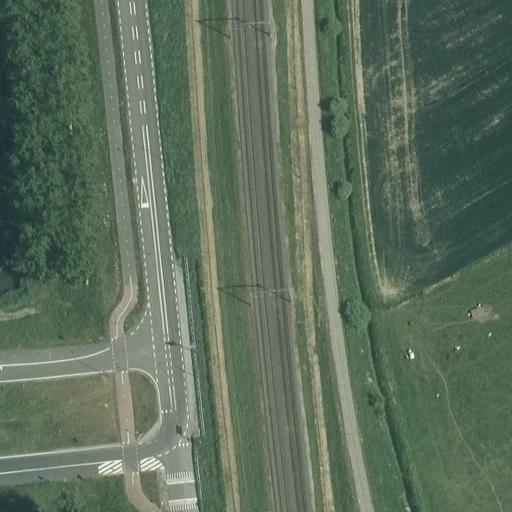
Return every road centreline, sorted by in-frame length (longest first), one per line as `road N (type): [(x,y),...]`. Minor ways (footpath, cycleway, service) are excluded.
road 1 (unclassified): [(365,511),(334,321),(306,0)]
road 2 (track): [(254,511),(204,0)]
road 3 (tertiary): [(166,356),(130,0)]
road 4 (motorway): [(0,465),(153,450),(174,437)]
road 5 (motorway): [(166,356),(0,371)]
